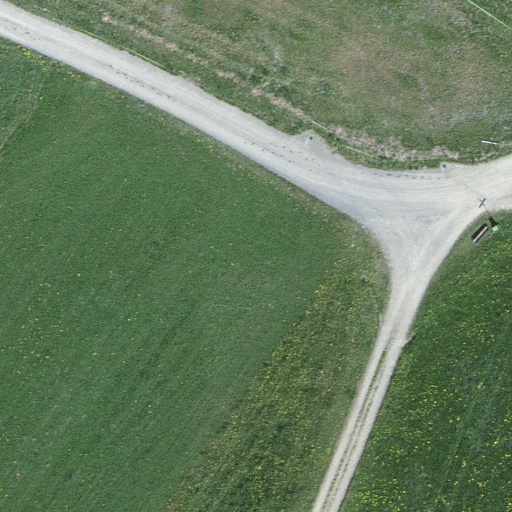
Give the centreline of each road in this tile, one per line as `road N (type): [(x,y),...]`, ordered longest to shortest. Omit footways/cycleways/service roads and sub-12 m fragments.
road 1 (track): [(511,192),(405,214),(310,178),(0,27)]
road 2 (track): [(405,214),(408,273),(395,331),(325,511)]
